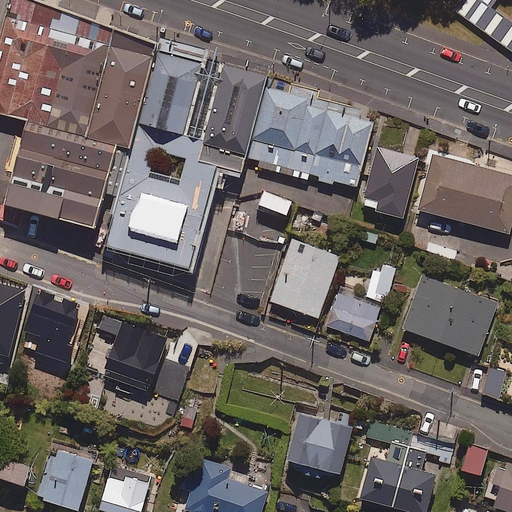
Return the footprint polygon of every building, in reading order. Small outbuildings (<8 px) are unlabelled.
[(0,220),(20,226),(25,207),(90,225),(113,143),(126,146),(158,35),(33,0),(12,0),(0,43),(0,109),(28,118),(0,215),(0,220)] [(493,0),(459,0),(453,10),(511,49),(511,21),(489,6),(493,0)] [(221,62),(217,75),(201,71),(204,60),(159,48),(131,151),(127,150),(102,241),(187,264),(214,163),(239,170),(265,73),(221,62)] [(245,153),(259,157),(257,164),(308,179),(310,171),(353,184),(373,114),(313,97),(265,83),(245,153)] [(417,156),(375,145),(360,205),(401,215),(417,156)] [(511,214),(511,175),(432,151),(416,205),(506,233),(511,214)] [(338,253),(291,238),(271,301),(318,316),(338,253)] [(365,295),(382,301),(394,267),(377,261),(365,295)] [(497,303),(422,273),(401,325),(476,355),(497,303)] [(25,291),(0,283),(0,352),(5,355),(25,291)] [(382,301),(365,295),(339,286),(325,324),(368,340),(382,301)] [(77,301),(34,288),(22,329),(38,334),(34,349),(70,360),(79,329),(70,326),(77,301)] [(166,335),(102,315),(98,329),(114,334),(102,374),(149,389),(166,335)] [(26,408),(11,404),(5,426),(20,430),(26,408)] [(336,473),(353,424),(301,407),(284,456),(307,464),(304,472),(321,477),(324,469),(336,473)] [(455,445),(380,424),(376,438),(391,442),(386,457),(369,452),(357,494),(419,511),(423,511),(435,472),(420,468),(424,454),(450,462),(455,445)] [(487,448),(471,442),(462,468),(479,474),(487,448)] [(92,463),(52,449),(36,495),(76,509),(92,463)] [(28,465),(0,456),(0,477),(22,484),(28,465)] [(232,466),(199,456),(183,507),(199,511),(258,511),(266,487),(229,476),(232,466)] [(511,461),(507,460),(504,469),(496,466),(490,480),(497,483),(489,502),(511,511),(511,461)] [(139,511),(149,476),(111,465),(99,509),(109,511),(139,511)]
